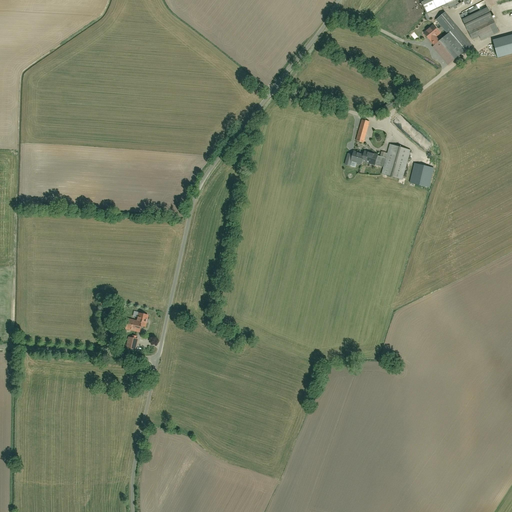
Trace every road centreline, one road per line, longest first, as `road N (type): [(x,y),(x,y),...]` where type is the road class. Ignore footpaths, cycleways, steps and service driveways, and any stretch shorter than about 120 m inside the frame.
road 1 (residential): [(156,359),(201,184),(339,0)]
road 2 (residential): [(0,345),(156,359)]
road 3 (residential): [(132,511),(134,459),(156,359)]
